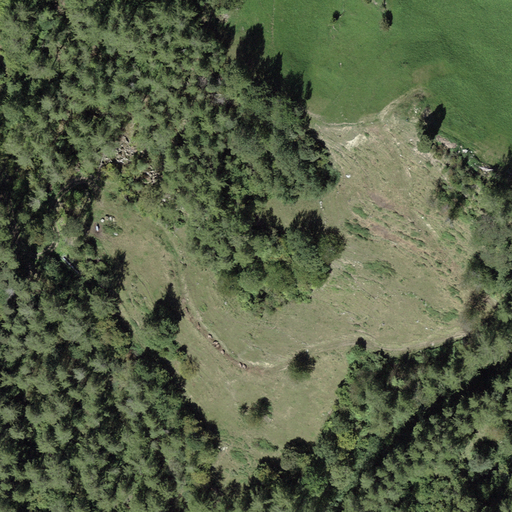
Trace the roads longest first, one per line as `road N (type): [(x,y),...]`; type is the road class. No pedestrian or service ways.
road 1 (track): [(0,111),(61,154),(105,204),(161,229),(196,321),(237,364),(270,370),(340,343),(403,347),(511,310)]
road 2 (track): [(448,335),(474,308),(472,280),(409,207),(380,127),(390,108),(443,75)]
